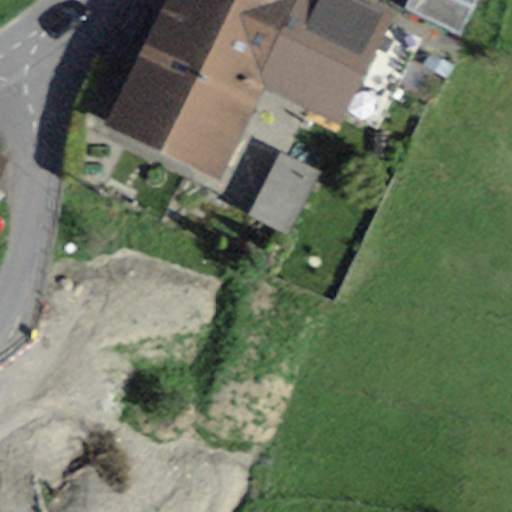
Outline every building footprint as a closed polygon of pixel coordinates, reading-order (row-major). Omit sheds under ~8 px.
[(335,0),(187,0),(148,82),(142,79),(123,117),(210,160),(253,71),(298,93),(342,3),(335,0)] [(408,0),(404,10),(459,37),(476,0),(408,0)] [(418,126),(431,95),(372,67),(358,99),(418,126)] [(287,228),(312,177),(281,162),(256,213),(287,228)] [(0,511),(7,511),(9,511),(0,502),(0,511)]
